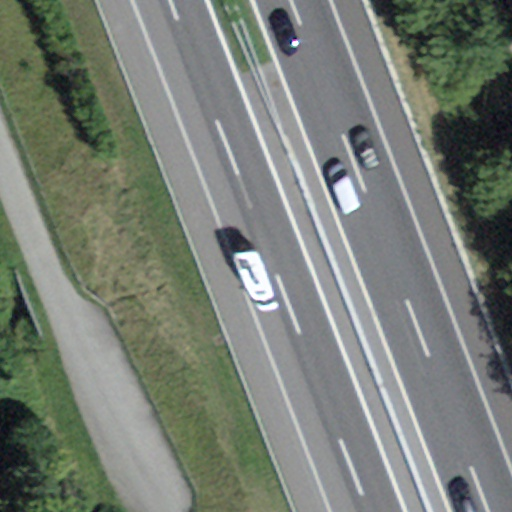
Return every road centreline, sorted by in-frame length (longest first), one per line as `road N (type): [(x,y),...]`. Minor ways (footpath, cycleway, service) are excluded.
road 1 (motorway): [(151,0),(355,511)]
road 2 (motorway): [(474,511),(276,0)]
road 3 (unclassified): [(0,159),(130,468),(161,511)]
